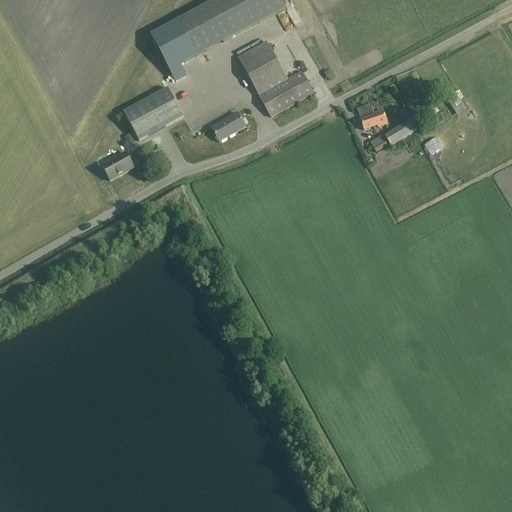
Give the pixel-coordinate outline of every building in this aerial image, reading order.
[(279,0),(218,0),(151,37),(175,84),(187,77),(181,67),(285,10),(279,0)] [(267,44),(238,60),(271,119),(314,95),(309,86),(302,74),(288,81),(267,44)] [(213,74),(191,84),(200,100),(186,107),(193,121),(228,103),(213,74)] [(168,90),(123,115),(139,143),(184,119),(168,90)] [(455,94),(447,99),(453,110),(461,107),(459,102),(455,94)] [(357,110),(364,132),(378,127),(378,128),(388,125),(387,121),(383,112),(374,115),(371,106),(357,110)] [(407,110),(398,113),(401,120),(409,116),(407,110)] [(211,130),(215,135),(220,144),(246,129),(238,115),(211,130)] [(385,138),(391,148),(418,132),(412,122),(385,138)] [(131,135),(125,139),(129,146),(135,143),(131,135)] [(387,142),(385,138),(384,137),(371,144),(374,150),(387,142)] [(436,140),(424,147),(434,162),(436,160),(436,159),(439,158),(436,153),(441,150),(439,147),(440,146),(436,140)] [(126,155),(102,168),(110,183),(134,170),(126,155)]
